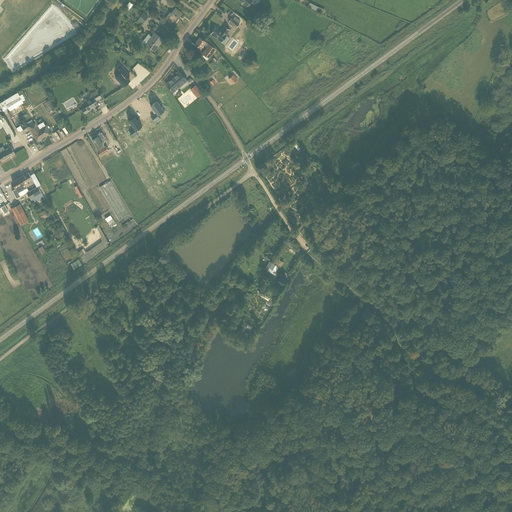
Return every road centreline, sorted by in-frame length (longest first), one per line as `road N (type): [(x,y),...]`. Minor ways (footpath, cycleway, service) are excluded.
road 1 (track): [(0,359),(253,172),(308,251)]
road 2 (track): [(297,237),(323,209),(341,209),(369,235),(371,253),(412,316),(438,337)]
road 3 (unclassified): [(0,182),(133,99),(172,56)]
road 4 (track): [(135,480),(104,455),(46,439),(0,413)]
road 5 (unclassified): [(253,172),(225,119),(172,56)]
